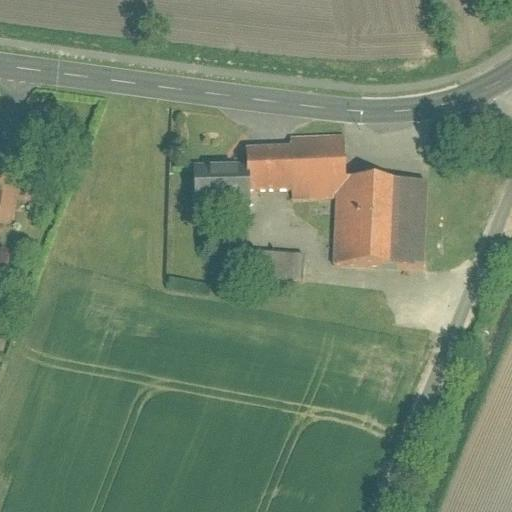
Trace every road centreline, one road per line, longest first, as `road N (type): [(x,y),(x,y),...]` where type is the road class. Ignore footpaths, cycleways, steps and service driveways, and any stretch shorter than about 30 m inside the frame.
road 1 (tertiary): [(0,63),(377,113),(434,108),(500,81)]
road 2 (unclassified): [(363,511),(492,189),(503,136),(500,81)]
